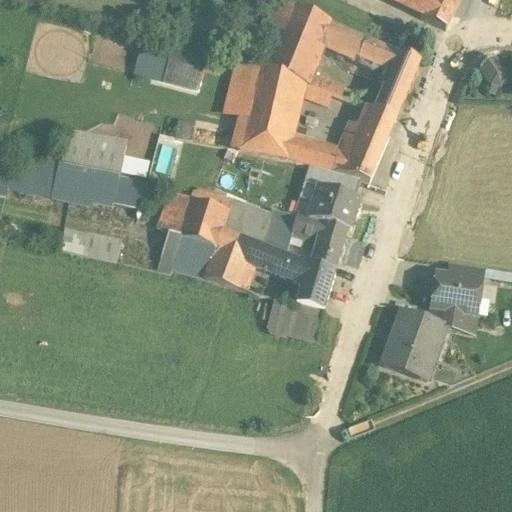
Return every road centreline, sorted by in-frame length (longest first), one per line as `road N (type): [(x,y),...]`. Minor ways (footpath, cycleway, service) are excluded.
road 1 (residential): [(511,48),(477,51),(456,66),(317,456)]
road 2 (residential): [(317,456),(209,449),(0,414)]
road 3 (track): [(511,377),(317,456)]
